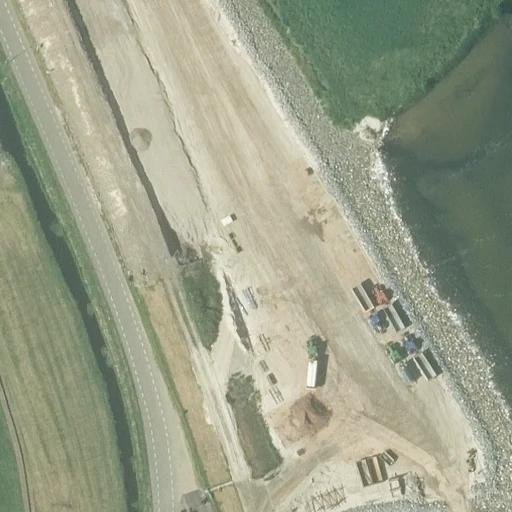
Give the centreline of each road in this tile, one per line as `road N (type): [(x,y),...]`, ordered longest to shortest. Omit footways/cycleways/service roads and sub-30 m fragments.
road 1 (tertiary): [(0,5),(145,372)]
road 2 (track): [(201,511),(171,420),(145,372)]
road 3 (tertiary): [(166,511),(159,424),(145,372)]
